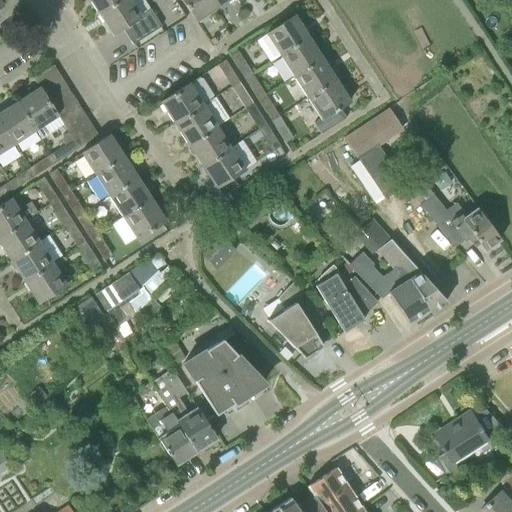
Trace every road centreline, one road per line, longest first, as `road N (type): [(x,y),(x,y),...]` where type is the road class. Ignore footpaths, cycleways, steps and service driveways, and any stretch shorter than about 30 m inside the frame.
road 1 (primary): [(189,511),(320,427)]
road 2 (primary): [(383,386),(511,304)]
